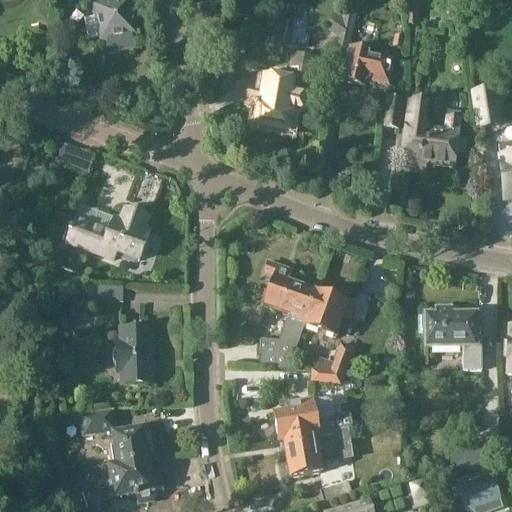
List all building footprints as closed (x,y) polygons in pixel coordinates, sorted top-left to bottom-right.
[(66,1),(64,4),(64,8),(67,10),(71,10),(73,7),(73,3),(70,0),(66,1)] [(130,0),(129,0),(95,6),(101,42),(105,41),(107,55),(136,50),(134,37),(137,36),(130,0)] [(234,0),(235,3),(234,3),(238,27),(256,24),(251,0),(234,0)] [(419,28),(420,6),(405,5),(404,27),(419,28)] [(212,29),(208,6),(196,8),(200,32),(212,29)] [(338,40),(337,43),(349,46),(355,18),(344,16),(342,23),(338,40)] [(325,31),(338,40),(342,23),(335,18),(325,31)] [(405,39),(395,36),(392,48),(402,51),(405,39)] [(348,50),(341,83),(366,89),(367,84),(389,89),(395,60),(348,50)] [(247,109),(258,111),(255,128),(288,134),(291,118),(296,120),(303,114),(304,112),(306,112),(309,98),(308,98),(315,59),(292,55),(285,94),(278,92),(280,83),(266,80),(264,89),(262,89),(261,96),(249,94),(247,109)] [(498,102),(496,90),(471,94),(477,131),(505,127),(501,102),(498,102)] [(385,98),(382,130),(400,133),(404,100),(385,98)] [(460,122),(459,122),(460,114),(447,112),(446,120),(444,134),(426,132),(430,105),(409,102),(402,156),(407,156),(405,173),(423,175),(424,166),(454,170),(456,154),(463,155),(465,143),(457,142),(460,122)] [(511,197),(511,144),(498,146),(504,199),(511,197)] [(346,180),(339,178),(336,186),(344,188),(346,180)] [(121,223),(115,221),(109,235),(76,222),(67,245),(114,262),(118,251),(139,259),(138,263),(139,263),(150,234),(144,232),(148,220),(126,212),(121,223)] [(71,221),(59,216),(58,241),(62,243),(71,221)] [(287,371),(303,328),(315,295),(288,285),(292,274),(267,266),(263,277),(274,280),(264,309),(288,318),(279,343),(261,342),(260,370),(287,371)] [(80,287),(68,286),(68,297),(80,298),(80,287)] [(123,305),(123,289),(88,288),(88,304),(123,305)] [(354,309),(315,295),(303,328),(335,340),(343,319),(350,322),(354,309)] [(462,374),(481,374),(481,348),(475,348),(475,339),(480,339),(480,329),(475,329),(475,318),(460,318),(460,312),(436,312),(436,318),(418,318),(418,333),(425,333),(425,349),(462,349),(462,374)] [(116,368),(118,367),(118,371),(124,371),(124,385),(150,385),(149,330),(124,330),(124,345),(118,345),(118,351),(115,351),(112,354),(113,365),(116,368)] [(334,364),(331,373),(345,374),(354,351),(341,346),(334,364)] [(311,387),(340,389),(345,374),(331,373),(312,371),(311,387)] [(327,423),(330,422),(334,419),(335,414),(334,405),(331,402),(327,400),(313,403),(312,401),(287,406),(288,415),(274,417),(279,444),(284,443),(319,437),(318,435),(329,434),(327,423)] [(117,466),(148,461),(156,460),(152,429),(114,435),(113,432),(112,432),(111,425),(115,425),(113,415),(99,417),(99,416),(80,419),(83,438),(95,436),(97,447),(103,451),(115,449),(117,466)] [(329,434),(318,435),(319,437),(284,443),(291,481),(321,475),(318,458),(337,455),(338,464),(353,460),(348,431),(329,434)] [(498,444),(483,444),(483,466),(485,466),(499,466),(498,444)] [(154,503),(148,461),(117,466),(105,468),(107,485),(102,486),(104,502),(137,497),(138,505),(154,503)] [(461,481),(472,511),(500,501),(491,475),(469,482),(468,479),(461,481)] [(425,481),(408,486),(408,488),(405,489),(412,511),(413,511),(431,507),(428,498),(430,498),(425,481)] [(351,495),(348,483),(320,492),(323,504),(351,495)] [(372,511),(369,501),(332,511),(372,511)]
